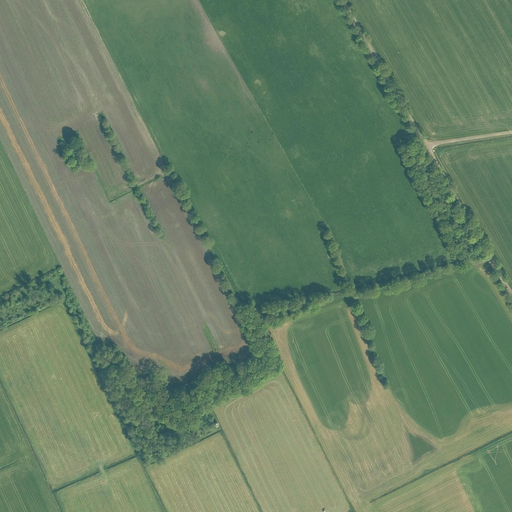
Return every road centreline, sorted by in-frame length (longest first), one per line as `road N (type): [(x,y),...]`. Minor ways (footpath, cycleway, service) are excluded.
road 1 (unclassified): [(511,294),(425,144)]
road 2 (unclassified): [(425,144),(342,0)]
